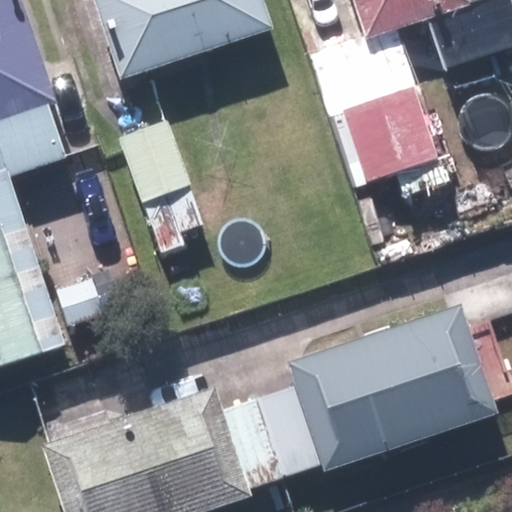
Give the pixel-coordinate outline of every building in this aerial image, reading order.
[(0,0),(0,368),(69,346),(15,171),(73,151),(21,0),(0,0)] [(90,0),(119,85),(275,33),(264,0),(90,0)] [(431,80),(411,21),(474,0),(353,0),(366,36),(311,55),(333,118),(344,114),(368,186),(435,163),(410,87),(431,80)] [(165,118),(121,134),(165,256),(208,240),(165,118)] [(457,303),(287,361),(324,471),(494,413),(457,303)] [(201,511),(253,496),(218,382),(41,437),(64,511),(201,511)]
